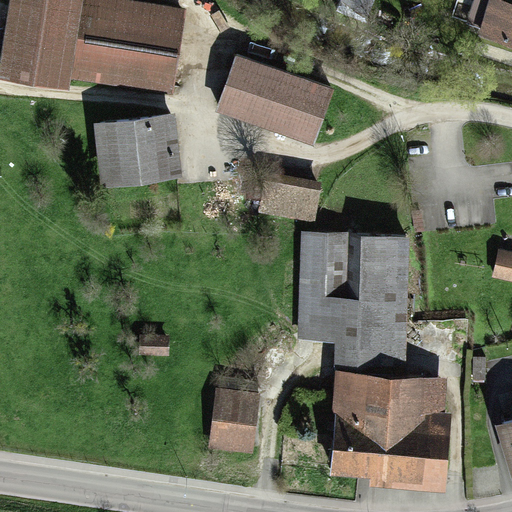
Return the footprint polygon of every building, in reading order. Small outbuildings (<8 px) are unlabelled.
[(9,0),(0,63),(0,67),(171,92),(183,8),(128,0),(9,0)] [(511,0),(490,0),(483,27),(511,35),(511,0)] [(332,86),(237,54),(220,104),(315,136),(332,86)] [(176,108),(96,117),(103,176),(182,166),(176,108)] [(319,183),(255,177),(252,210),(315,216),(319,183)] [(404,357),(407,231),(306,229),(304,332),(336,332),(336,356),(404,357)] [(511,253),(498,251),(494,275),(511,278),(511,253)] [(167,337),(139,336),(138,352),(166,353),(167,337)] [(342,365),(335,470),(447,477),(451,411),(439,410),(442,371),(342,365)] [(259,393),(219,388),(212,445),(252,450),(259,393)] [(511,413),(486,421),(503,482),(511,479),(511,413)]
